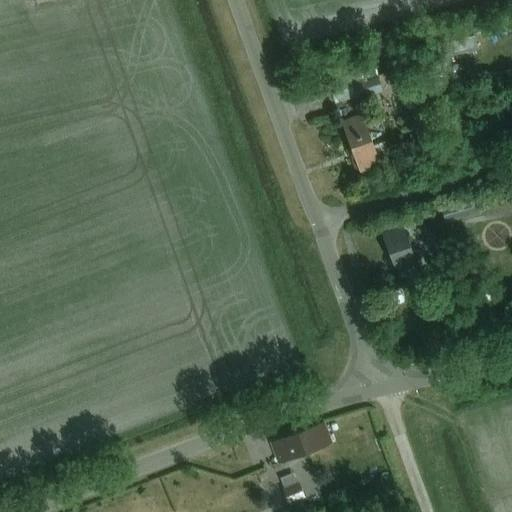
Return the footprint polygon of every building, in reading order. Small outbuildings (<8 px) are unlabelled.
[(432,61),(476,52),(473,37),(468,38),(466,26),(427,34),(432,61)] [(401,62),(411,107),(427,103),(417,58),(401,62)] [(353,87),(346,62),(334,66),(342,90),(353,87)] [(381,93),(377,77),(352,84),(357,100),(381,93)] [(360,176),(381,168),(362,116),(341,124),(360,176)] [(413,130),(419,148),(442,141),(436,124),(418,130),(417,129),(413,130)] [(444,222),(479,213),(475,198),(440,207),(444,222)] [(399,281),(420,274),(400,221),(379,229),(399,281)] [(279,465),(331,445),(323,424),(271,444),(279,465)] [(314,497),(306,478),(287,485),(294,504),(314,497)]
